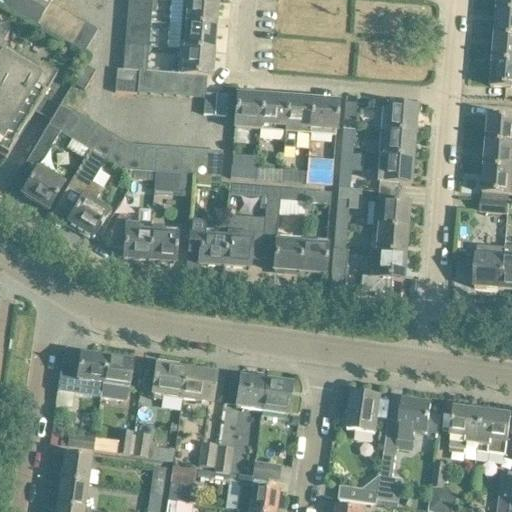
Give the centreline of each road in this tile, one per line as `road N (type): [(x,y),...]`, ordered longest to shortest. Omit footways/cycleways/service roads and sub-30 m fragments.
road 1 (residential): [(433,315),(139,288),(0,209)]
road 2 (residential): [(242,0),(235,84),(449,100)]
road 3 (tertiary): [(326,352),(114,319),(54,286)]
road 4 (residential): [(21,511),(54,286)]
road 5 (residential): [(433,315),(449,100)]
road 6 (residential): [(304,511),(326,352)]
